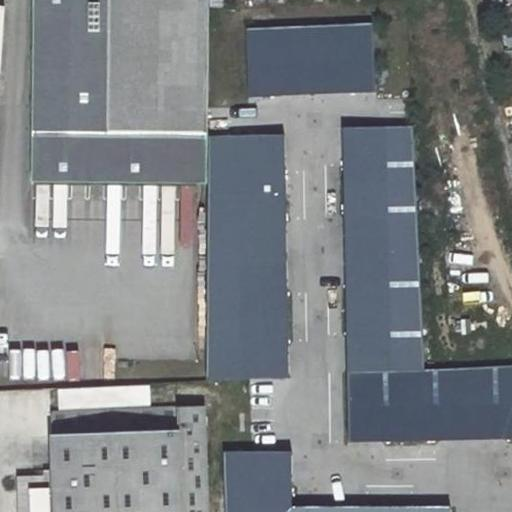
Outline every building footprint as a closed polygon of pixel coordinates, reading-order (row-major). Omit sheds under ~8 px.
[(208,135),(211,0),(36,0),(31,179),(207,185),(208,135)] [(369,25),(245,30),(248,94),(371,90),(369,25)] [(411,128),(342,129),(346,369),(421,368),(411,128)] [(206,375),(285,375),(281,134),(208,135),(207,185),(206,375)] [(511,367),(350,373),(350,439),(511,437),(511,367)] [(209,511),(205,406),(52,412),(55,511),(209,511)] [(285,451),(224,451),(223,511),(445,511),(445,507),(285,507),(285,451)]
